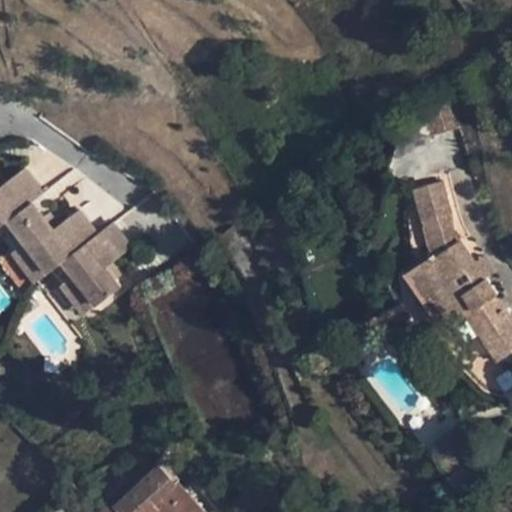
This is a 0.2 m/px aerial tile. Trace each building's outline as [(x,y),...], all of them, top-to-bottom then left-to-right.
[(452,99),(422,109),(429,137),(461,128),(452,99)] [(0,182),(0,226),(3,223),(34,201),(47,193),(28,167),(2,186),(0,182)] [(408,274),(446,329),(468,314),(498,360),(511,351),(511,319),(496,295),(498,293),(487,277),(476,261),(461,239),(459,241),(453,229),(451,214),(452,214),(443,180),(416,188),(424,221),(427,220),(431,245),(437,254),(408,274)] [(55,228),(34,201),(3,223),(21,247),(11,253),(42,295),(57,284),(84,321),(126,290),(111,270),(135,251),(112,220),(99,230),(83,207),(55,228)] [(487,277),(495,271),(484,255),(476,261),(487,277)] [(445,439),(427,453),(447,479),(465,465),(445,439)] [(155,499),(176,481),(163,465),(142,484),(155,499)] [(137,480),(104,509),(105,511),(204,511),(176,481),(155,499),(137,480)]
